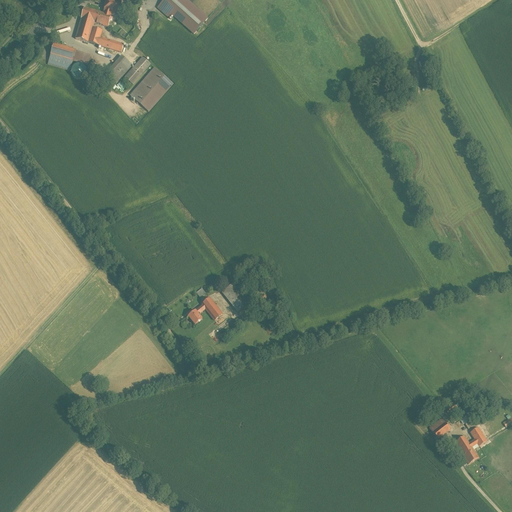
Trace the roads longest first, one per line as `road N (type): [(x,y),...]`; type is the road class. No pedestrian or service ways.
road 1 (track): [(0,376),(108,256)]
road 2 (track): [(396,0),(424,46),(496,0)]
